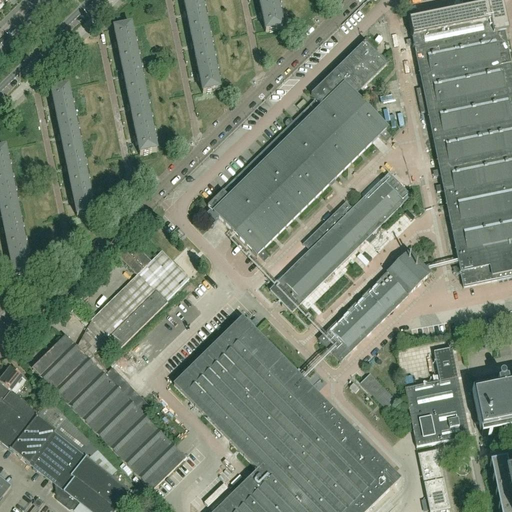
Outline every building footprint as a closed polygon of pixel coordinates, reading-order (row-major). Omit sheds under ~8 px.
[(204,15),(200,0),(186,0),(183,1),(189,32),(207,29),(204,15)] [(282,30),(276,0),(269,0),(259,2),(265,34),(282,30)] [(409,22),(408,22),(439,172),(433,173),(434,179),(441,178),(442,186),(435,188),(437,194),(444,192),(464,289),(511,278),(511,76),(503,35),(508,34),(508,33),(507,34),(499,0),(474,0),(473,2),(475,10),(437,18),(437,16),(432,17),(432,19),(409,23),(409,22)] [(131,29),(131,27),(113,31),(120,62),(137,59),(131,29)] [(208,37),(207,29),(189,32),(196,64),(213,60),(208,37)] [(319,197),(360,158),(363,155),(380,137),(387,144),(392,139),(385,133),(387,131),(355,99),(387,67),(387,68),(388,68),(380,59),(379,61),(375,57),(377,56),(364,43),(365,45),(367,47),(362,52),(360,50),(323,86),(322,87),(313,96),(312,97),(311,97),(316,102),(311,107),(271,146),(269,148),(259,158),(249,168),(247,169),(246,171),(207,209),(208,209),(209,208),(214,214),(214,215),(216,217),(217,219),(219,221),(224,225),(232,233),(257,259),(259,257),(265,263),(269,259),(263,252),(309,208),(317,200),(319,197)] [(138,61),(137,59),(120,62),(127,93),(144,90),(138,61)] [(220,92),(213,60),(196,64),(202,95),(220,92)] [(68,91),(68,89),(51,92),(57,124),(74,120),(68,91)] [(150,121),(144,90),(127,93),(133,125),(150,121)] [(81,152),(74,120),(57,124),(63,155),(81,152)] [(157,153),(150,121),(133,125),(140,156),(157,153)] [(6,153),(5,150),(0,151),(0,184),(12,182),(6,153)] [(87,183),(81,152),(63,155),(70,186),(87,183)] [(410,198),(401,190),(397,186),(388,176),(352,212),(345,205),(338,212),(303,247),(310,254),(270,293),(270,294),(291,315),(410,198)] [(18,213),(12,182),(0,184),(0,213),(1,217),(18,213)] [(94,214),(87,183),(70,186),(76,218),(94,214)] [(396,237),(416,218),(409,211),(390,230),(396,237)] [(24,245),(18,213),(1,217),(7,248),(24,245)] [(352,280),(378,255),(390,243),(389,242),(393,237),(387,231),(382,235),(381,233),(369,245),(372,248),(368,251),(366,249),(348,267),(350,269),(345,273),(346,274),(352,280)] [(184,462),(140,417),(148,409),(125,385),(124,386),(110,372),(112,371),(111,371),(107,375),(93,360),(93,354),(106,341),(118,353),(167,304),(166,303),(189,281),(162,253),(151,263),(129,241),(115,255),(137,277),(90,323),(76,351),(65,340),(32,371),(151,493),(184,462)] [(31,277),(24,245),(7,248),(14,280),(31,277)] [(340,365),(422,284),(430,277),(424,270),(409,255),(329,332),(319,343),(340,365)] [(322,295),(314,300),(320,309),(328,303),(322,295)] [(308,322),(320,314),(314,304),(301,312),(308,322)] [(419,329),(420,334),(446,332),(445,317),(418,319),(418,329),(419,329)] [(242,320),(174,387),(257,473),(217,511),(369,511),(400,482),(242,320)] [(469,439),(460,393),(457,377),(451,351),(434,355),(440,384),(404,391),(416,450),(469,439)] [(39,416),(14,397),(27,382),(24,380),(25,379),(23,377),(24,376),(18,370),(19,368),(8,359),(3,364),(10,370),(0,382),(0,444),(10,452),(9,453),(10,453),(28,467),(65,419),(60,414),(61,413),(54,407),(54,406),(50,403),(39,416)] [(395,403),(370,378),(370,377),(370,376),(360,386),(360,387),(361,386),(386,411),(385,412),(386,413),(396,403),(395,402),(395,403)] [(511,383),(507,384),(507,382),(506,382),(504,382),(505,381),(504,380),(504,379),(503,378),(502,378),(501,378),(500,378),(499,378),(499,379),(498,380),(498,381),(498,382),(499,383),(498,384),(497,384),(497,386),(472,391),(481,438),(511,431),(511,383)] [(353,385),(349,389),(356,395),(359,390),(353,385)] [(61,506),(101,455),(97,452),(87,461),(86,461),(87,460),(86,460),(81,457),(87,449),(91,453),(95,449),(90,444),(91,444),(65,419),(28,467),(29,468),(29,467),(58,490),(52,498),(61,506)] [(429,511),(447,511),(449,511),(437,452),(417,456),(429,511)] [(101,455),(61,506),(68,511),(75,511),(80,507),(86,511),(119,511),(132,495),(131,496),(110,479),(117,472),(101,455)] [(511,511),(511,475),(509,476),(506,462),(490,465),(499,511),(511,511)] [(0,502),(2,500),(10,489),(4,484),(0,480),(0,502)] [(38,511),(43,506),(37,501),(33,506),(38,511)]
